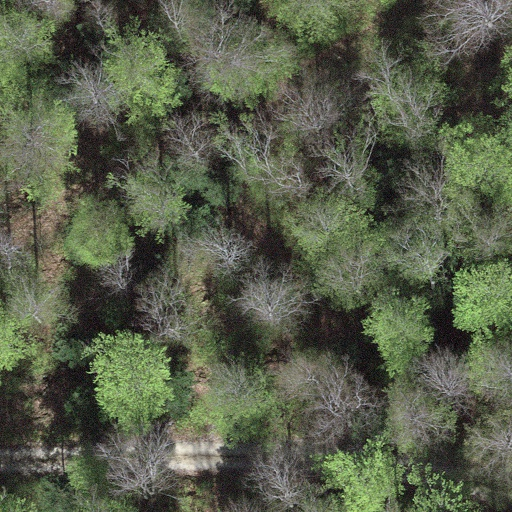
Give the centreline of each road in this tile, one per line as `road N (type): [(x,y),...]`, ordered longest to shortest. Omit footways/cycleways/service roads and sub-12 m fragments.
road 1 (track): [(511,492),(305,461),(0,466)]
road 2 (track): [(439,0),(61,198),(0,240)]
